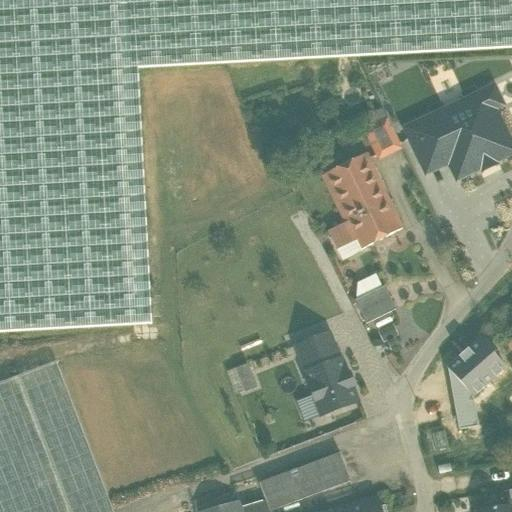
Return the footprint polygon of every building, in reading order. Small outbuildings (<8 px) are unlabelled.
[(511,0),(0,0),(0,333),(151,326),(136,71),(511,50),(511,0)] [(500,106),(492,89),(478,95),(482,103),(469,109),(474,119),(452,129),(448,119),(434,125),(432,126),(449,162),(457,179),(481,168),(482,171),(485,170),(482,163),(489,160),(492,166),(494,165),(492,162),(511,153),(511,150),(492,109),(500,106)] [(478,95),(430,118),(434,125),(448,119),(452,129),(474,119),(469,109),(482,103),(478,95)] [(375,125),(369,114),(346,126),(352,137),(363,131),(378,161),(401,150),(386,119),(375,125)] [(432,126),(434,125),(430,118),(405,130),(426,173),(449,162),(432,126)] [(366,154),(322,176),(345,224),(388,201),(366,154)] [(388,201),(345,224),(328,232),(337,250),(353,242),(358,252),(401,230),(388,201)] [(353,242),(337,250),(336,250),(341,261),(359,253),(358,252),(353,242)] [(357,284),(356,300),(381,288),(374,276),(357,284)] [(356,300),(354,301),(365,325),(395,310),(384,287),(381,288),(356,300)] [(295,347),(305,373),(339,360),(329,334),(295,347)] [(303,374),(320,417),(357,402),(351,387),(353,386),(349,374),(347,375),(340,359),(339,360),(305,373),(303,374)] [(0,383),(0,511),(111,511),(55,362),(0,383)] [(245,362),(224,369),(232,393),(253,386),(245,362)] [(328,458),(297,470),(307,497),(337,485),(328,458)] [(297,470),(260,484),(266,502),(269,511),(307,497),(297,470)] [(381,511),(377,497),(329,511),(327,511),(381,511)] [(266,502),(253,507),(254,511),(269,511),(266,502)]
